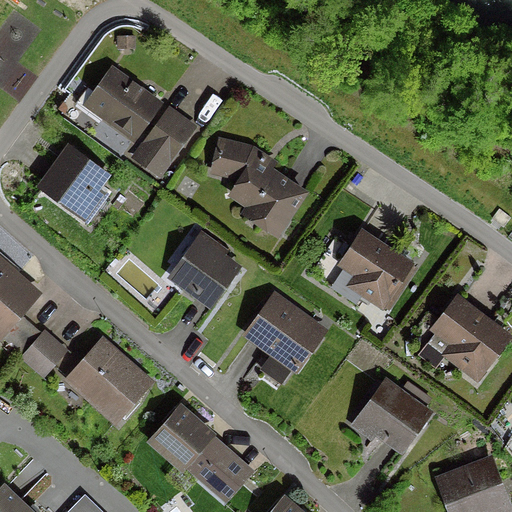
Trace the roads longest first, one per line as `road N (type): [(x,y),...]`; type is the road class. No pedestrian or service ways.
road 1 (residential): [(511,252),(137,10),(110,10),(94,22),(0,154)]
road 2 (residential): [(0,208),(342,511)]
road 3 (residential): [(126,511),(29,435)]
